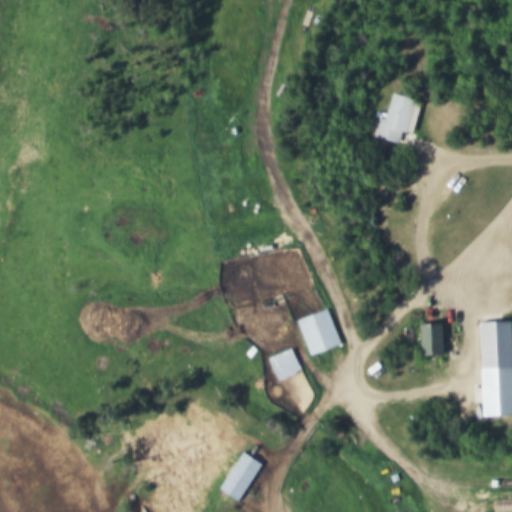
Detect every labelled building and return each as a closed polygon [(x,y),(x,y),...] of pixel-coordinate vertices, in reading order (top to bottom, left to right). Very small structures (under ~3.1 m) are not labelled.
[(420,98),(398,93),(392,119),(386,118),(381,138),(409,144),(420,98)] [(331,309),(301,320),(314,356),(344,345),(331,309)] [(511,322),(484,322),(484,370),(511,370),(511,322)] [(448,355),(448,324),(427,324),(427,355),(448,355)] [(304,370),(299,360),(278,370),(283,380),(304,370)] [(266,464),(247,452),(221,490),(240,503),(266,464)]
